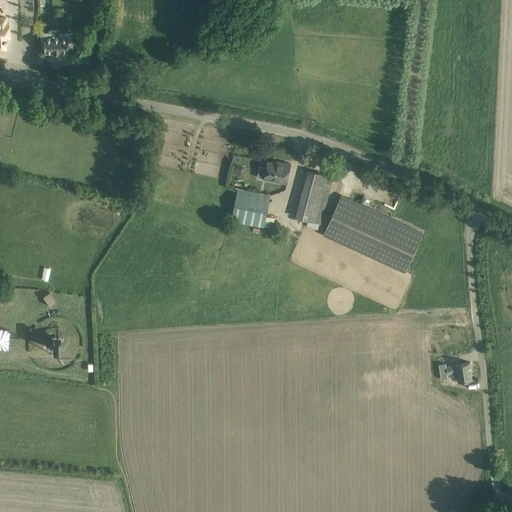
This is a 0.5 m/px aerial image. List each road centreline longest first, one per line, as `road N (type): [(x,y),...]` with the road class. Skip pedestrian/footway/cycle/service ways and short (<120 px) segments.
road 1 (unclassified): [(476,209),(301,136),(0,77)]
road 2 (unclassified): [(503,511),(472,298),(476,209)]
